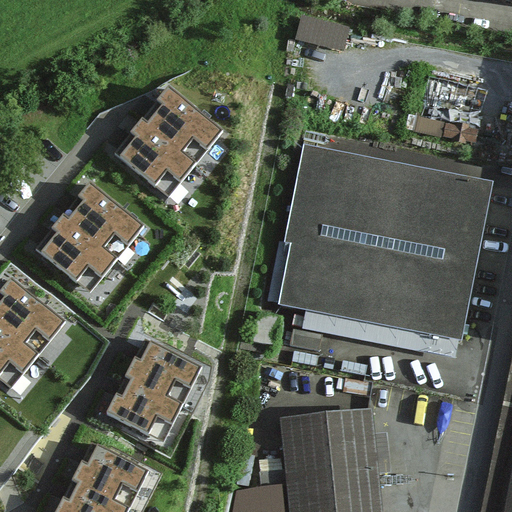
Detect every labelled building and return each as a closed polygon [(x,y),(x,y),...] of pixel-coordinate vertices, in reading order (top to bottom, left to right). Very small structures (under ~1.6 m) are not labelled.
[(300,15),(296,41),(344,48),(348,22),(300,15)] [(482,121),(486,81),(427,75),(422,115),(482,121)] [(194,145),(207,156),(223,137),(169,93),(158,107),(164,112),(149,130),(183,158),(194,145)] [(166,178),(180,189),(196,170),(183,158),(149,130),(142,125),(131,139),(137,144),(121,163),(155,191),(166,178)] [(467,341),(496,184),(299,147),(270,304),(467,341)] [(115,241),(129,252),(144,233),(91,189),(79,202),(86,207),(70,226),(104,254),(115,241)] [(89,272),(102,283),(117,265),(104,254),(70,226),(64,221),(53,235),(59,240),(43,258),(77,286),(89,272)] [(36,336),(50,347),(65,329),(12,284),(1,298),(7,303),(0,311),(0,329),(25,350),(36,336)] [(318,349),(321,335),(294,328),(291,343),(318,349)] [(0,380),(9,370),(22,381),(39,362),(25,350),(0,329),(0,380)] [(201,373),(152,348),(142,368),(135,365),(126,382),(132,386),(167,404),(176,387),(190,395),(201,373)] [(511,511),(511,364),(480,511),(511,511)] [(167,404),(132,386),(123,404),(117,401),(108,419),(148,439),(157,422),(172,429),(182,411),(167,404)] [(384,511),(374,413),(280,423),(289,511),(384,511)] [(148,477),(99,451),(89,471),(83,468),(73,486),(80,489),(114,507),(123,490),(137,497),(148,477)] [(123,511),(114,507),(80,489),(70,508),(64,505),(60,511),(123,511)]
